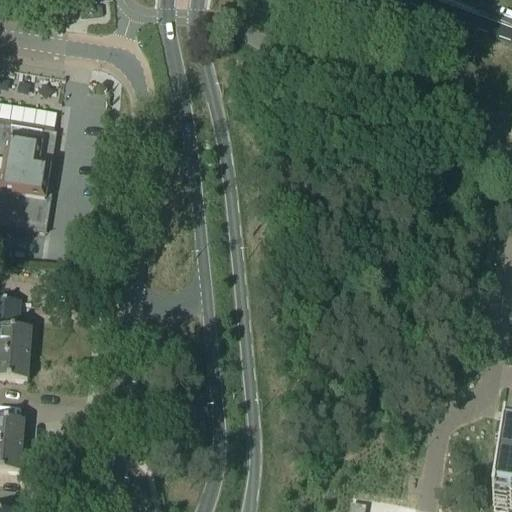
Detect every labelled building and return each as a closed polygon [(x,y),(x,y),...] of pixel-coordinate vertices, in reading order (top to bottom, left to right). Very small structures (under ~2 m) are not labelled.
[(236,0),(236,7),(266,8),(266,0),(236,0)] [(0,229),(47,236),(52,203),(47,202),(57,139),(0,130),(0,229)] [(0,357),(30,359),(32,334),(18,333),(16,333),(17,319),(19,319),(20,304),(0,302),(0,357)] [(0,383),(28,385),(30,359),(0,357),(0,383)] [(0,449),(22,451),(25,424),(0,422),(0,449)] [(499,461),(492,508),(495,508),(496,501),(507,502),(506,510),(511,511),(511,434),(505,433),(504,433),(501,450),(509,451),(507,462),(499,461)] [(0,449),(0,475),(20,477),(22,451),(0,449)] [(0,489),(13,491),(14,479),(0,478),(0,482),(0,489)]
